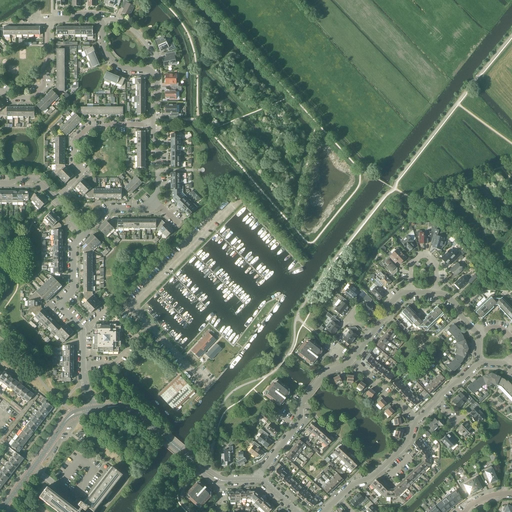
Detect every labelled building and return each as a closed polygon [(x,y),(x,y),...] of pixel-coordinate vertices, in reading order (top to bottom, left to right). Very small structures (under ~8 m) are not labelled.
[(124,7),(124,8),(123,12),(129,16),(134,7),(131,5),(132,4),(131,3),(128,2),(124,0),(121,6),(124,7)] [(173,43),(168,45),(164,37),(156,41),(160,51),(168,48),(169,51),(176,49),(173,43)] [(93,47),(92,47),(90,48),(90,47),(90,46),(82,46),(84,51),(86,51),(88,56),(95,52),(96,52),(95,49),(95,50),(94,51),(93,47)] [(90,61),(98,58),(99,57),(98,55),(97,55),(98,56),(97,56),(95,52),(88,56),(90,61)] [(163,58),(165,66),(175,64),(174,61),(175,61),(175,60),(175,57),(176,56),(175,52),(166,54),(167,57),(167,58),(163,58)] [(100,63),(98,58),(90,61),(88,62),(91,67),(100,64),(100,63)] [(109,72),(108,71),(104,81),(110,83),(111,81),(114,74),(109,72)] [(116,84),(119,76),(116,75),(116,74),(117,74),(114,73),(114,74),(111,81),(116,84)] [(119,76),(116,84),(119,85),(121,86),(121,87),(120,87),(120,88),(125,90),(125,81),(125,82),(124,81),(125,79),(126,80),(127,79),(121,77),(122,76),(120,75),(119,76)] [(176,83),(176,75),(166,75),(166,83),(170,83),(170,86),(171,86),(176,87),(178,87),(178,83),(176,83)] [(178,87),(176,87),(171,86),(171,90),(166,90),(166,99),(176,99),(176,91),(181,91),(181,87),(178,87)] [(48,94),(54,101),(58,97),(52,90),(48,94)] [(50,104),(54,101),(48,94),(44,98),(50,104)] [(47,108),(50,104),(44,98),(40,102),(47,108)] [(43,112),(47,108),(40,102),(36,105),(43,112)] [(169,118),(174,118),(178,118),(178,113),(177,113),(177,105),(166,105),(166,113),(169,113),(169,118)] [(82,120),(79,117),(75,114),(72,117),(78,124),(82,120)] [(74,128),(78,124),(72,117),(68,121),(74,128)] [(70,132),(74,128),(68,121),(64,125),(70,132)] [(66,136),(70,132),(64,125),(60,129),(63,132),(66,136)] [(65,166),(55,166),(55,170),(53,172),(56,175),(65,166)] [(67,170),(68,170),(65,166),(56,175),(61,180),(69,172),(67,170)] [(74,175),(71,173),(71,174),(69,172),(61,180),(65,184),(74,175)] [(132,180),(138,186),(142,183),(136,176),(132,180)] [(85,183),(86,182),(83,180),(82,179),(75,186),(76,187),(75,188),(79,192),(87,185),(85,183)] [(134,190),(138,186),(132,180),(128,184),(134,190)] [(131,194),(134,190),(128,184),(124,188),(131,194)] [(91,188),(89,186),(88,186),(87,185),(79,192),(83,196),(85,194),(91,188)] [(89,198),(94,198),(94,189),(92,189),(91,188),(85,194),(89,198)] [(34,192),(29,192),(29,191),(23,191),(23,201),(30,201),(34,192)] [(42,195),(40,193),(37,196),(31,202),(39,210),(48,201),(45,199),(45,200),(41,196),(42,195)] [(184,197),(183,197),(181,194),(173,197),(178,203),(184,197)] [(181,208),(188,201),(184,197),(178,203),(177,204),(181,208)] [(185,212),(191,205),(188,201),(181,208),(185,212)] [(196,209),(195,209),(191,205),(185,212),(189,216),(189,215),(195,209),(196,209)] [(54,214),(55,213),(53,211),(44,219),(52,227),(58,222),(60,219),(58,217),(57,217),(54,214)] [(118,228),(118,220),(113,220),(109,223),(115,230),(116,228),(118,228)] [(158,228),(159,230),(165,224),(161,220),(156,220),(156,228),(158,228)] [(115,230),(109,223),(107,221),(105,224),(102,228),(101,227),(99,229),(107,238),(115,230)] [(159,230),(163,234),(169,228),(165,224),(159,230)] [(53,235),(62,235),(62,230),(61,230),(61,225),(53,228),(53,235)] [(169,228),(163,234),(167,238),(173,231),(169,228)] [(413,241),(415,239),(413,230),(401,242),(406,248),(407,247),(410,251),(415,247),(411,243),(413,241)] [(422,233),(422,232),(421,231),(418,231),(417,232),(417,235),(418,236),(419,236),(419,242),(419,244),(428,244),(428,241),(429,240),(432,240),(434,232),(428,232),(428,233),(422,233)] [(102,243),(93,235),(91,237),(92,238),(88,241),(85,243),(87,245),(94,251),(102,243)] [(436,236),(433,236),(431,243),(433,244),(433,247),(441,250),(442,245),(444,246),(445,243),(443,242),(444,238),(436,236)] [(400,250),(398,249),(397,248),(395,250),(395,251),(392,255),(390,253),(389,253),(387,255),(393,262),(396,260),(399,263),(401,263),(405,259),(405,257),(400,251),(400,250)] [(458,252),(455,255),(450,250),(441,258),(447,264),(451,260),(453,263),(461,255),(458,252)] [(391,263),(393,262),(390,258),(389,259),(387,261),(385,262),(383,265),(385,267),(384,267),(388,271),(388,270),(393,276),(397,272),(397,271),(397,270),(397,269),(391,263)] [(455,276),(463,269),(458,263),(450,270),(455,276)] [(385,275),(384,276),(380,272),(380,273),(377,276),(377,277),(377,278),(375,280),(381,287),(384,284),(386,287),(391,282),(385,275)] [(46,301),(62,286),(52,276),(36,292),(43,298),(46,301)] [(460,290),(468,282),(462,277),(455,284),(460,290)] [(381,287),(375,280),(376,281),(374,284),(377,287),(371,292),(380,300),(385,295),(379,288),(381,286),(381,287)] [(363,299),(367,294),(361,289),(359,292),(350,285),(345,291),(347,293),(346,294),(351,298),(352,297),(354,298),(358,294),(359,295),(363,299)] [(43,298),(36,292),(36,291),(32,295),(29,295),(29,300),(38,301),(41,301),(41,299),(43,298)] [(363,299),(368,303),(363,308),(372,316),(377,309),(370,303),(372,300),(367,294),(363,299)] [(92,313),(101,303),(93,295),(87,301),(84,305),(92,313)] [(347,305),(349,302),(341,296),(339,299),(341,301),(337,307),(336,306),(336,307),(334,310),(342,316),(349,307),(347,305)] [(496,305),(496,298),(494,296),(492,298),(491,297),(487,301),(493,307),(495,305),(496,305)] [(500,307),(506,301),(502,298),(501,299),(499,296),(496,298),(496,305),(498,305),(500,307)] [(113,307),(112,308),(113,310),(114,309),(118,312),(121,309),(117,306),(122,301),(120,300),(119,300),(118,300),(112,306),(113,307)] [(491,310),(493,307),(487,301),(484,305),(490,311),(491,310)] [(503,311),(509,305),(506,301),(500,307),(501,310),(503,311)] [(506,315),(511,309),(511,304),(511,303),(509,305),(503,311),(503,312),(504,311),(505,314),(506,315)] [(490,311),(484,305),(479,309),(485,315),(485,314),(486,315),(487,313),(489,311),(490,311)] [(36,316),(43,309),(41,308),(41,306),(38,306),(38,307),(29,307),(29,312),(32,312),(36,316)] [(406,316),(412,310),(411,310),(410,307),(408,306),(402,312),(406,316)] [(439,317),(443,313),(437,306),(435,308),(434,311),(433,310),(439,317)] [(47,313),(45,312),(43,309),(36,316),(35,317),(39,321),(47,313)] [(483,317),(485,315),(479,309),(476,312),(482,319),(483,317)] [(409,320),(416,314),(415,314),(414,311),(412,310),(406,316),(409,320)] [(435,321),(439,317),(433,310),(431,312),(430,315),(429,314),(435,321)] [(50,317),(48,315),(47,313),(39,321),(43,325),(50,317)] [(413,324),(419,318),(417,315),(416,314),(409,320),(413,324)] [(431,324),(435,321),(429,314),(427,316),(426,318),(431,324)] [(337,325),(340,322),(333,316),(331,319),(331,320),(333,322),(331,323),(329,323),(327,326),(327,327),(328,328),(326,329),(333,335),(339,327),(337,325)] [(47,329),(48,327),(54,321),(50,317),(43,325),(47,329)] [(422,327),(422,320),(421,320),(419,318),(413,324),(417,328),(418,327),(420,329),(422,327)] [(427,328),(431,324),(426,318),(424,320),(422,320),(422,327),(424,329),(426,327),(427,328)] [(52,331),(58,325),(54,321),(48,327),(52,331)] [(121,342),(121,328),(121,326),(116,326),(116,324),(95,324),(95,329),(93,329),(93,350),(98,350),(98,352),(119,352),(119,347),(121,347),(121,342)] [(457,329),(457,328),(455,326),(454,324),(453,325),(451,326),(451,327),(447,331),(451,335),(458,328),(457,329)] [(58,325),(52,331),(56,335),(63,327),(61,326),(60,327),(58,325)] [(73,333),(65,325),(63,327),(56,335),(63,343),(73,333)] [(358,329),(357,328),(355,327),(348,328),(347,329),(350,331),(343,340),(347,342),(347,343),(348,344),(349,344),(350,345),(350,344),(351,344),(352,343),(352,342),(357,336),(355,334),(358,329)] [(386,332),(393,338),(396,334),(389,328),(386,332)] [(455,338),(461,333),(459,330),(458,328),(451,335),(455,338)] [(389,342),(393,338),(386,332),(383,336),(389,342)] [(199,358),(216,340),(208,333),(192,351),(199,358)] [(457,344),(465,341),(463,336),(461,333),(455,338),(457,344)] [(386,346),(389,342),(383,336),(379,341),(386,346)] [(322,348),(316,343),(311,339),(310,340),(307,340),(306,340),(298,351),(299,355),(298,355),(309,363),(313,363),(315,364),(318,361),(317,358),(316,357),(317,356),(318,357),(321,357),(323,353),(322,352),(321,348),(322,348)] [(383,350),(386,346),(379,341),(376,345),(383,350)] [(467,346),(466,346),(466,345),(466,344),(465,341),(457,344),(459,349),(468,349),(469,346),(468,346),(467,346)] [(211,360),(222,349),(216,343),(206,355),(211,360)] [(464,357),(468,349),(459,349),(457,354),(464,357)] [(370,365),(374,360),(375,358),(371,355),(369,353),(366,358),(368,360),(366,362),(370,365)] [(462,362),(464,357),(457,354),(455,359),(460,364),(462,362)] [(460,365),(460,364),(455,359),(451,362),(457,369),(458,367),(460,365)] [(373,370),(378,363),(374,360),(370,365),(369,366),(373,370)] [(457,369),(451,362),(447,366),(450,370),(450,371),(452,372),(453,373),(454,371),(456,368),(457,369)] [(377,373),(382,366),(378,363),(373,370),(377,373)] [(381,376),(387,369),(382,366),(377,373),(381,376)] [(385,379),(391,372),(387,369),(381,376),(385,379)] [(2,384),(9,376),(4,372),(0,376),(0,381),(2,383),(2,384)] [(391,372),(385,379),(389,383),(395,376),(391,372)] [(487,375),(483,377),(486,384),(486,385),(487,387),(490,386),(490,384),(493,384),(492,386),(495,387),(499,377),(489,372),(489,373),(488,373),(488,374),(488,375),(489,375),(487,376),(487,375)] [(65,378),(65,381),(70,381),(70,378),(73,378),(73,375),(76,375),(76,373),(73,373),(65,373),(63,373),(63,378),(65,378)] [(436,377),(442,383),(446,380),(439,373),(436,377)] [(7,388),(13,379),(9,376),(2,384),(4,386),(5,385),(7,387),(7,388)] [(195,394),(194,392),(195,391),(180,376),(159,395),(175,411),(189,397),(191,398),(195,394)] [(334,379),(337,386),(343,383),(339,376),(334,379)] [(438,387),(442,383),(436,377),(432,381),(438,387)] [(486,385),(486,384),(483,377),(478,379),(476,381),(476,380),(476,381),(481,387),(486,385)] [(505,379),(499,377),(495,387),(496,385),(499,386),(498,388),(499,389),(511,401),(511,385),(508,381),(507,381),(505,379)] [(395,388),(401,382),(398,378),(392,385),(395,388)] [(12,392),(18,383),(13,379),(7,388),(9,390),(10,389),(12,391),(12,392)] [(289,389),(284,385),(278,380),(274,381),(266,392),(266,396),(277,404),(281,404),(283,405),(285,402),(285,399),(284,398),(284,397),(286,398),(288,398),(291,394),(290,393),(289,389)] [(434,391),(438,387),(432,381),(428,384),(434,391)] [(477,390),(481,387),(476,381),(475,381),(472,382),(471,384),(477,390)] [(357,387),(362,391),(366,386),(361,382),(357,387)] [(399,392),(405,386),(401,382),(395,388),(399,392)] [(17,395),(23,387),(18,383),(12,392),(14,393),(15,393),(17,395),(16,395),(17,395)] [(430,394),(434,391),(428,384),(424,388),(430,394)] [(473,394),(477,390),(471,384),(472,385),(469,386),(467,388),(468,389),(469,391),(470,391),(473,394)] [(402,396),(409,390),(405,386),(399,392),(402,396)] [(22,399),(28,391),(23,387),(17,395),(19,397),(20,397),(22,398),(21,399),(22,399)] [(371,398),(373,396),(375,393),(370,389),(366,394),(371,398)] [(406,400),(412,394),(409,390),(402,396),(406,400)] [(27,402),(33,395),(28,391),(22,399),(24,401),(25,400),(27,402)] [(453,401),(452,402),(458,408),(467,400),(469,402),(472,399),(466,393),(463,396),(461,393),(455,399),(453,400),(453,401)] [(410,403),(416,397),(412,394),(406,400),(410,403)] [(418,406),(423,402),(421,400),(420,400),(417,396),(416,397),(410,403),(414,406),(416,404),(418,406)] [(386,404),(382,399),(383,399),(381,397),(377,400),(379,402),(377,404),(378,404),(376,406),(380,410),(382,408),(386,404)] [(41,406),(49,412),(53,407),(45,401),(41,406)] [(476,402),(471,407),(474,410),(470,413),(471,414),(469,415),(476,422),(478,419),(480,421),(485,417),(478,410),(481,407),(476,402)] [(45,417),(49,412),(41,406),(37,411),(45,417)] [(390,408),(385,412),(390,416),(394,412),(390,408)] [(41,422),(45,417),(37,411),(33,416),(41,422)] [(266,421),(269,417),(263,412),(260,416),(266,421)] [(401,425),(400,418),(401,418),(399,415),(394,417),(394,419),(394,420),(392,421),(392,426),(395,425),(395,426),(401,425)] [(37,427),(41,422),(33,416),(29,421),(37,427)] [(443,426),(443,421),(437,421),(435,418),(428,425),(430,428),(428,430),(432,435),(435,432),(434,431),(438,427),(438,426),(443,426)] [(33,432),(37,427),(29,421),(25,426),(33,432)] [(478,430),(475,427),(470,422),(467,424),(466,422),(465,422),(458,429),(459,429),(462,432),(462,433),(463,433),(466,436),(466,437),(473,430),(473,429),(475,431),(476,431),(478,430)] [(267,429),(275,436),(279,430),(277,428),(277,427),(274,425),(271,423),(267,429)] [(310,433),(311,432),(316,427),(312,423),(307,430),(310,433)] [(29,437),(33,432),(25,426),(22,431),(29,437)] [(315,436),(321,429),(317,426),(316,427),(311,432),(315,436)] [(266,437),(268,434),(261,429),(259,432),(259,433),(261,435),(257,440),(267,447),(272,441),(266,437)] [(319,439),(325,433),(321,429),(315,436),(319,439)] [(401,439),(402,433),(404,433),(405,430),(400,429),(399,432),(397,431),(396,432),(394,431),(392,436),(395,436),(395,437),(401,439)] [(26,442),(29,437),(22,431),(18,436),(26,442)] [(83,437),(86,434),(84,433),(83,433),(81,433),(80,433),(79,433),(77,434),(76,435),(75,435),(78,438),(78,439),(81,441),(84,438),(83,437)] [(323,443),(329,436),(325,433),(319,439),(323,443)] [(437,439),(440,442),(442,440),(450,449),(457,442),(448,434),(446,436),(443,433),(437,439)] [(22,447),(26,442),(18,436),(14,441),(22,447)] [(329,436),(323,443),(327,446),(333,440),(329,436)] [(417,448),(422,442),(423,441),(420,438),(413,444),(417,448)] [(303,449),(306,445),(299,439),(296,443),(303,449)] [(18,452),(22,447),(14,441),(10,446),(18,452)] [(259,449),(260,446),(254,441),(252,445),(253,446),(249,452),(256,458),(257,457),(258,458),(260,455),(261,456),(261,455),(263,452),(259,449)] [(420,452),(426,446),(422,442),(417,448),(416,448),(420,452)] [(299,453),(303,449),(296,443),(293,448),(299,453)] [(233,453),(233,446),(229,446),(229,450),(224,450),(224,454),(221,454),(222,466),(227,465),(227,462),(230,461),(230,453),(233,453)] [(338,456),(343,450),(340,446),(334,453),(338,456)] [(423,456),(429,451),(430,450),(426,446),(420,452),(423,456)] [(296,457),(299,453),(293,448),(289,452),(296,457)] [(341,460),(347,453),(343,450),(338,456),(341,460)] [(423,459),(431,459),(431,453),(429,451),(423,456),(423,459)] [(19,464),(23,459),(14,452),(12,455),(13,455),(11,457),(19,464)] [(247,453),(243,454),(243,452),(239,452),(239,459),(236,460),(238,463),(237,463),(237,465),(241,465),(242,466),(243,465),(244,465),(245,464),(244,462),(247,461),(246,460),(249,458),(247,453)] [(293,461),(296,457),(289,452),(286,456),(293,461)] [(345,463),(351,457),(347,453),(341,460),(345,463)] [(15,469),(19,464),(11,457),(9,459),(9,460),(8,462),(7,462),(15,469)] [(349,467),(354,461),(355,460),(351,457),(345,463),(349,467)] [(349,467),(348,468),(352,471),(358,465),(354,461),(349,467)] [(429,467),(423,461),(419,465),(425,471),(429,467)] [(12,474),(15,469),(7,462),(5,464),(6,465),(4,467),(3,467),(12,474)] [(279,476),(284,470),(284,469),(281,466),(281,465),(279,463),(275,468),(277,470),(275,472),(279,476)] [(422,474),(425,471),(419,465),(416,468),(422,474)] [(495,472),(493,472),(491,466),(481,471),(484,478),(488,477),(490,483),(491,482),(492,483),(496,482),(496,480),(497,480),(495,476),(496,475),(495,472)] [(0,472),(8,478),(12,474),(3,467),(1,470),(2,470),(0,472)] [(46,487),(38,497),(45,503),(52,508),(56,511),(78,511),(80,508),(83,511),(86,507),(88,509),(85,511),(91,511),(92,511),(98,504),(104,497),(110,490),(115,482),(121,475),(112,468),(110,470),(106,475),(100,482),(95,490),(89,497),(83,504),(78,500),(76,502),(75,504),(76,505),(73,508),(71,506),(67,503),(60,497),(53,492),(46,487)] [(418,478),(422,474),(416,468),(412,472),(418,478)] [(282,480),(287,474),(284,470),(279,476),(278,477),(282,480)] [(414,482),(418,478),(412,472),(408,475),(414,482)] [(340,483),(343,480),(337,473),(334,477),(340,483)] [(285,483),(291,477),(287,474),(282,480),(285,483)] [(411,485),(414,482),(408,475),(405,479),(411,485)] [(479,484),(482,482),(478,475),(469,479),(475,491),(476,491),(477,492),(481,490),(480,489),(481,488),(479,484)] [(289,487),(295,480),(291,477),(285,483),(289,487)] [(336,487),(340,483),(334,477),(330,480),(336,487)] [(374,489),(375,488),(380,483),(377,479),(370,485),(374,489)] [(407,489),(411,485),(405,479),(401,482),(407,489)] [(475,492),(475,491),(469,479),(460,484),(464,492),(467,490),(470,494),(471,494),(471,495),(475,493),(475,492)] [(293,490),(299,484),(295,480),(289,487),(293,490)] [(332,490),(336,487),(330,480),(326,484),(332,490)] [(205,487),(205,484),(202,481),(201,483),(197,483),(187,493),(188,497),(187,497),(198,506),(202,506),(211,496),(211,492),(212,490),(209,488),(206,488),(205,489),(204,488),(205,487)] [(378,492),(385,485),(381,482),(380,483),(375,488),(378,492)] [(403,492),(407,489),(401,482),(397,486),(403,492)] [(297,494),(303,487),(299,484),(293,490),(297,494)] [(328,494),(332,490),(326,484),(322,488),(328,494)] [(382,495),(383,495),(388,489),(385,485),(378,492),(382,495)] [(399,496),(403,492),(397,486),(393,489),(399,495),(399,496)] [(301,497),(307,491),(303,487),(297,494),(301,497)] [(399,495),(393,489),(391,489),(391,497),(397,497),(399,495)] [(247,499),(252,499),(255,491),(246,491),(247,499)] [(256,502),(261,496),(255,491),(252,499),(256,502)] [(305,501),(310,494),(307,491),(301,497),(305,501)] [(458,503),(464,499),(460,494),(459,495),(456,491),(451,494),(458,503)] [(368,499),(363,494),(361,496),(359,493),(350,501),(356,507),(362,501),(364,503),(368,499)] [(308,504),(309,503),(314,498),(310,494),(305,501),(308,504)] [(453,507),(458,503),(451,494),(446,498),(453,507)] [(259,507),(266,499),(264,498),(264,499),(261,496),(256,502),(255,503),(259,507)] [(320,503),(321,502),(320,500),(319,500),(315,497),(314,498),(309,503),(313,507),(315,504),(317,506),(318,506),(319,507),(321,505),(320,503)] [(449,510),(453,507),(446,498),(442,501),(449,510)] [(263,510),(269,504),(267,502),(267,501),(266,499),(259,507),(263,510)] [(366,510),(367,511),(377,511),(371,506),(373,504),(370,501),(366,505),(368,508),(366,510)] [(442,511),(446,511),(449,510),(442,501),(437,505),(442,511)]
